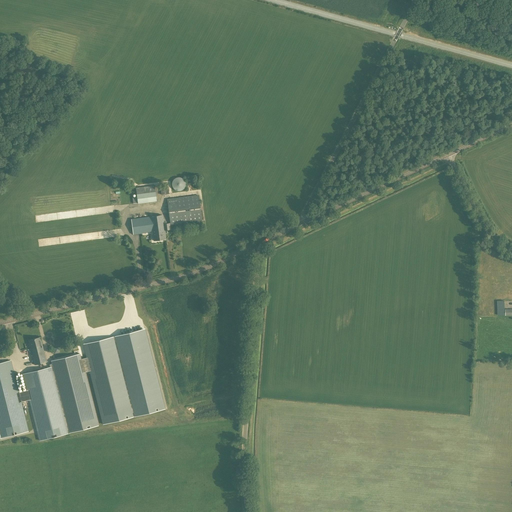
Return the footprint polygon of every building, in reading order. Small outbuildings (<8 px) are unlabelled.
[(182,177),(171,180),(174,191),(185,188),(182,177)] [(161,195),(169,193),(168,185),(160,187),(161,195)] [(133,204),(138,203),(138,204),(156,201),(154,186),(136,188),(137,197),(132,198),(133,204)] [(167,199),(170,226),(202,222),(199,195),(167,199)] [(152,231),(154,240),(165,239),(164,230),(170,229),(169,223),(163,224),(162,215),(150,217),(131,219),(133,234),(146,233),(146,232),(152,231)] [(144,329),(83,344),(87,358),(90,371),(103,424),(164,409),(144,329)] [(35,365),(46,362),(40,337),(28,340),(35,365)] [(27,390),(19,392),(21,402),(29,400),(30,403),(32,409),(39,440),(40,441),(64,434),(69,433),(70,433),(98,426),(84,372),(90,371),(87,358),(81,359),(79,354),(51,361),(53,367),(52,367),(23,374),(27,390)] [(0,435),(1,438),(28,431),(23,412),(22,405),(21,402),(19,392),(11,361),(0,363),(0,435)]
